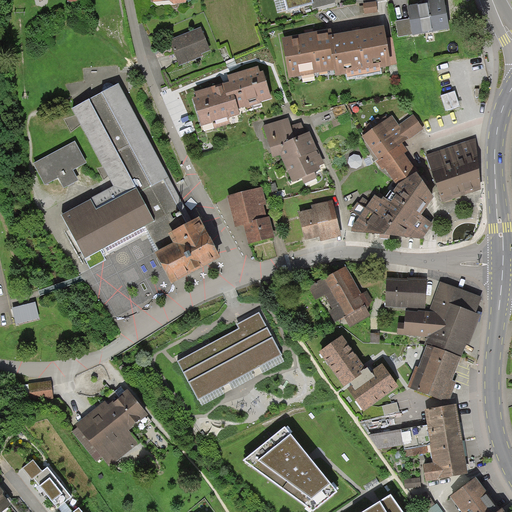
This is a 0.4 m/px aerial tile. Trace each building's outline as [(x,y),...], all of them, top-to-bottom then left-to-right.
[(285,0),(288,11),(312,4),(314,4),(312,0),(285,0)] [(312,0),(314,4),(312,4),(313,9),(336,3),(334,0),(312,0)] [(426,0),(427,4),(408,7),(410,19),(413,35),(413,36),(450,30),(444,0),(426,0)] [(376,1),(363,3),(364,5),(359,6),(361,14),(365,13),(365,14),(378,12),(376,1)] [(413,35),(410,19),(396,21),(399,37),(413,35)] [(183,35),(169,41),(180,66),(203,57),(202,54),(211,50),(201,27),(183,35)] [(356,32),(332,36),(329,36),(335,71),(336,77),(391,67),(391,65),(386,38),(384,27),(356,32)] [(306,33),(282,38),(289,79),(335,71),(329,36),(332,36),(331,29),(306,33)] [(393,37),(386,38),(391,65),(398,64),(393,37)] [(258,67),(227,76),(229,82),(227,83),(195,92),(196,97),(193,98),(201,127),(213,124),(214,130),(231,125),(229,119),(240,115),(238,109),(272,99),(263,72),(260,73),(258,67)] [(178,196),(118,83),(72,108),(114,187),(91,199),(92,201),(63,216),(86,259),(146,226),(158,250),(154,252),(171,284),(221,257),(199,216),(191,220),(178,196)] [(443,95),(448,111),(462,107),(457,91),(443,95)] [(413,115),(399,125),(409,139),(410,140),(424,130),(413,115)] [(392,116),(362,137),(379,160),(402,143),(405,142),(409,139),(399,125),(392,116)] [(288,118),(263,126),(273,158),(281,156),(284,144),(305,135),(301,123),(290,126),(288,118)] [(310,133),(305,135),(284,144),(281,156),(286,167),(318,151),(314,142),(310,133)] [(476,139),(426,155),(442,204),(465,196),(481,191),(476,139)] [(75,142),(34,164),(45,185),(59,178),(64,188),(79,181),(73,170),(87,163),(75,142)] [(397,186),(418,173),(415,169),(405,154),(408,152),(402,143),(379,160),(376,162),(382,171),(385,169),(397,186)] [(321,157),(318,151),(286,167),(293,183),(302,179),(304,185),(317,179),(314,173),(321,170),(319,167),(324,164),(321,157)] [(418,173),(397,186),(393,193),(390,192),(385,199),(384,198),(382,200),(375,196),(352,228),(352,232),(386,236),(423,240),(433,225),(422,216),(434,198),(426,186),(428,184),(419,172),(418,173)] [(253,222),(269,217),(262,188),(227,197),(235,228),(244,226),(253,223),(253,222)] [(333,201),(312,206),(312,209),(298,213),(305,241),(317,238),(320,237),(321,242),(341,237),(333,201)] [(275,238),(269,217),(253,222),(253,223),(244,226),(249,245),(275,238)] [(346,267),(308,287),(316,301),(324,296),(332,310),(329,312),(335,323),(344,318),(365,307),(373,302),(367,291),(361,294),(357,286),(346,267)] [(405,279),(387,278),(385,307),(425,309),(427,279),(407,278),(407,279),(405,279)] [(482,298),(440,282),(429,312),(426,312),(417,311),(417,312),(406,311),(405,324),(398,323),(397,335),(428,337),(425,344),(427,346),(460,358),(465,347),(467,344),(470,345),(481,315),(477,314),(482,298)] [(36,303),(12,309),(16,324),(40,318),(36,303)] [(370,316),(365,307),(344,318),(350,328),(370,316)] [(260,313),(237,325),(239,329),(178,362),(198,400),(199,400),(282,355),(260,313)] [(381,334),(370,334),(370,344),(380,344),(381,334)] [(319,353),(344,388),(350,383),(362,375),(361,373),(366,370),(342,336),(319,353)] [(460,358),(427,346),(419,369),(415,367),(408,388),(448,404),(457,383),(452,382),(453,380),(460,358)] [(285,362),(282,355),(199,400),(203,406),(224,394),(224,393),(232,389),(232,390),(254,378),(254,377),(262,373),(262,374),(285,362)] [(382,364),(371,372),(375,378),(356,391),(352,386),(348,389),(364,413),(374,405),(399,387),(382,364)] [(368,368),(366,370),(361,373),(362,375),(350,383),(352,386),(356,391),(375,378),(371,372),(368,368)] [(51,381),(29,384),(31,402),(54,399),(51,381)] [(148,416),(127,390),(122,395),(123,396),(114,404),(113,403),(109,406),(105,401),(76,425),(77,427),(73,431),(97,462),(102,458),(110,467),(139,444),(129,432),(133,429),(132,427),(139,422),(139,423),(148,416)] [(399,412),(397,403),(382,406),(385,415),(399,412)] [(430,446),(462,440),(459,418),(457,405),(424,410),(427,426),(430,446)] [(430,446),(427,426),(401,430),(403,445),(404,450),(427,446),(430,446)] [(309,458),(285,428),(243,462),(311,511),(314,511),(338,493),(309,458)] [(403,445),(401,430),(369,435),(378,450),(403,445)] [(466,460),(462,440),(430,446),(433,462),(422,464),(426,483),(468,475),(466,460)] [(428,453),(427,446),(404,450),(405,457),(428,453)] [(23,469),(32,480),(34,478),(42,472),(33,460),(23,469)] [(72,498),(48,468),(42,472),(34,478),(40,486),(40,487),(47,496),(52,503),(53,502),(58,509),(72,498)] [(420,478),(404,479),(405,489),(421,488),(420,478)] [(450,497),(461,511),(498,511),(501,510),(476,478),(450,497)] [(0,511),(1,511),(10,506),(1,495),(4,493),(1,490),(0,488),(0,511)] [(427,492),(414,500),(422,511),(424,511),(435,504),(427,492)] [(402,511),(390,496),(379,503),(364,511),(402,511)] [(435,504),(424,511),(443,511),(437,503),(435,504)]
